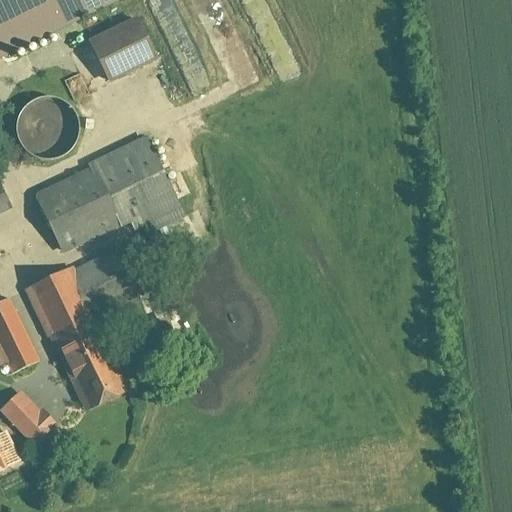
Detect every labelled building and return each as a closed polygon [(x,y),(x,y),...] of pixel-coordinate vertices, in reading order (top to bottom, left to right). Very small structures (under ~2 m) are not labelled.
[(0,0),(0,52),(125,0),(0,0)] [(88,45),(107,81),(160,54),(141,18),(88,45)] [(179,72),(194,97),(219,82),(204,57),(179,72)] [(67,98),(23,99),(24,148),(68,147),(67,98)] [(40,193),(68,256),(179,208),(151,144),(40,193)] [(0,213),(13,207),(7,194),(0,196),(0,213)] [(14,378),(60,356),(87,411),(144,384),(86,265),(0,307),(0,370),(8,366),(14,378)] [(23,412),(10,428),(37,451),(50,435),(23,412)]
